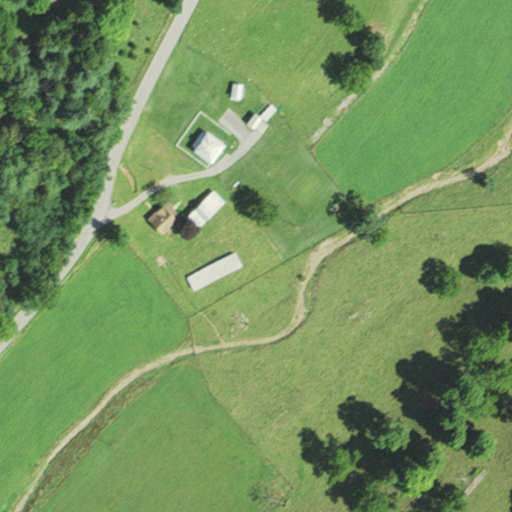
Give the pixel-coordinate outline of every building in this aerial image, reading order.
[(237,86),(236,96),(227,95),(229,85),(237,86)] [(249,112),(255,117),(247,127),(241,122),(249,112)] [(201,131),(220,146),(207,162),(188,147),(201,131)] [(210,192),(220,201),(194,226),(185,216),(210,192)] [(162,201),(175,215),(157,232),(143,217),(162,201)] [(232,253),(238,265),(190,289),(184,277),(232,253)]
